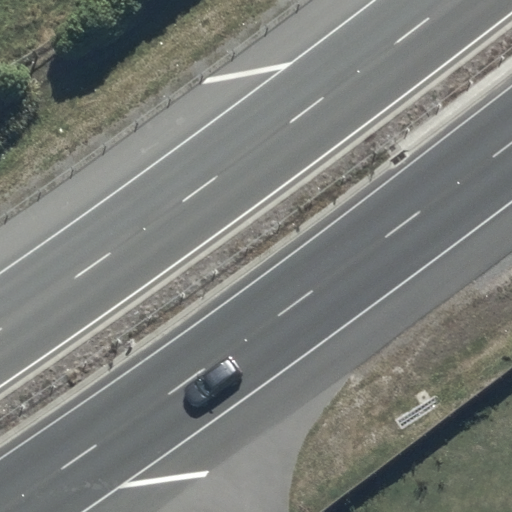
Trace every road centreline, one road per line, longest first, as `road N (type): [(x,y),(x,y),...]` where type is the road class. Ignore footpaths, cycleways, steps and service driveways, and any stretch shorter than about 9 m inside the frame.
road 1 (trunk): [(511,139),(0,510)]
road 2 (trunk): [(0,327),(448,0)]
